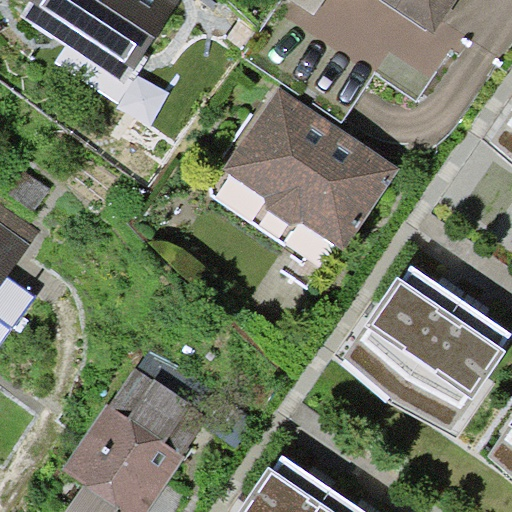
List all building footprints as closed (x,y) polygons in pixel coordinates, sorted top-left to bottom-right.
[(180,0),(30,0),(21,14),(125,83),(180,0)] [(456,0),(383,0),(434,33),(456,0)] [(399,168),(279,86),(223,167),(265,198),(265,208),(289,223),(303,222),(343,249),(399,168)] [(511,108),(511,117),(509,122),(506,119),(492,142),(511,160),(511,106),(511,108)] [(0,285),(38,234),(0,206),(0,285)] [(403,279),(399,276),(343,357),(392,399),(450,430),(507,350),(502,346),(511,334),(412,266),(403,279)] [(84,483),(64,511),(114,511),(119,504),(130,511),(173,511),(184,496),(167,485),(186,457),(183,455),(202,427),(220,399),(149,351),(137,369),(134,367),(109,405),(106,403),(62,469),(84,483)] [(220,399),(202,427),(233,447),(251,418),(220,399)] [(511,419),(487,456),(511,477),(511,419)] [(367,511),(282,454),(272,468),(269,466),(237,511),(367,511)]
